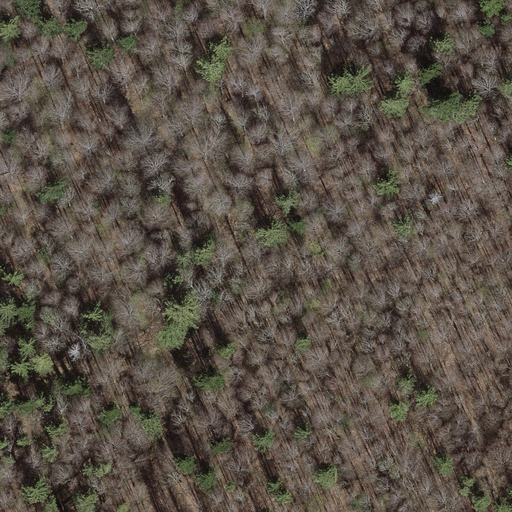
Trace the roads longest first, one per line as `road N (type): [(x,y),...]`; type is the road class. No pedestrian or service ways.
road 1 (track): [(511,248),(0,390)]
road 2 (track): [(180,384),(324,186),(511,22)]
